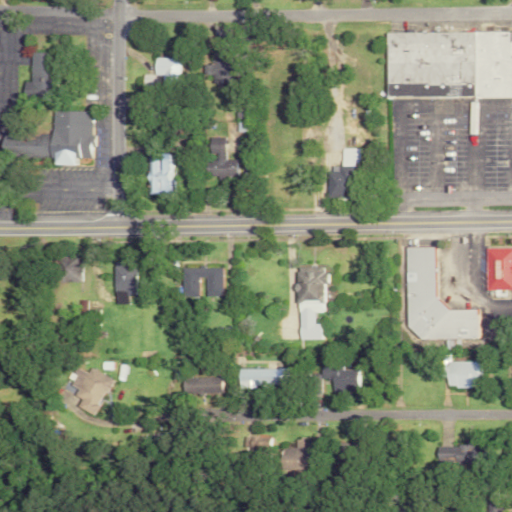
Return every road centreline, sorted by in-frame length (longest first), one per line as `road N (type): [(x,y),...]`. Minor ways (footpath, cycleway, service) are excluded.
road 1 (primary): [(511,221),(0,227)]
road 2 (residential): [(0,13),(511,13)]
road 3 (residential): [(162,415),(511,412)]
road 4 (residential): [(116,226),(114,0)]
